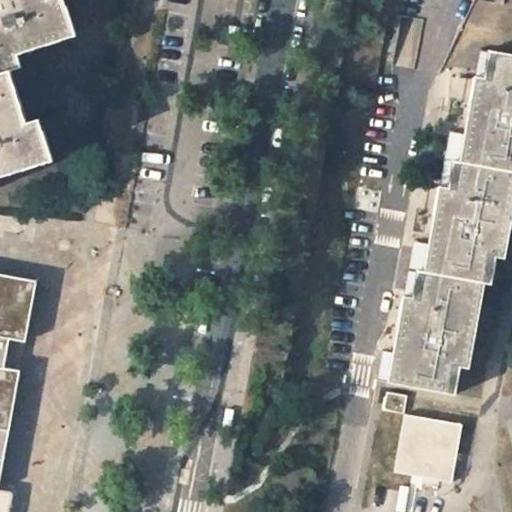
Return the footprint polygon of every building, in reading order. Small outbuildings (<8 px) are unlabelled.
[(0,0),(0,71),(16,65),(13,55),(78,33),(68,5),(59,7),(56,0),(0,0)] [(490,77),(495,51),(487,50),(482,77),(490,77)] [(511,53),(495,51),(490,77),(482,77),(475,76),(473,89),(464,133),(459,160),(511,169),(511,53)] [(0,71),(0,168),(57,150),(47,122),(36,125),(16,65),(0,71)] [(452,159),(446,185),(454,186),(459,160),(452,159)] [(501,256),(511,201),(511,169),(459,160),(454,186),(446,185),(440,184),(437,197),(435,206),(423,270),(483,280),(488,253),(496,255),(501,256)] [(380,192),(357,188),(354,209),(377,213),(380,192)] [(490,281),(496,255),(488,253),(483,280),(490,281)] [(418,297),(423,270),(416,269),(410,296),(418,297)] [(388,379),(445,391),(451,363),(459,364),(466,365),(483,280),(423,270),(418,297),(410,296),(404,295),(402,305),(388,379)] [(0,433),(11,372),(0,369),(0,349),(2,339),(17,342),(23,310),(28,282),(0,277),(0,511),(5,511),(9,494),(0,492),(0,433)] [(453,392),(459,364),(451,363),(445,391),(453,392)] [(383,409),(403,413),(406,394),(386,391),(383,409)] [(460,424),(403,413),(393,470),(449,480),(460,424)]
